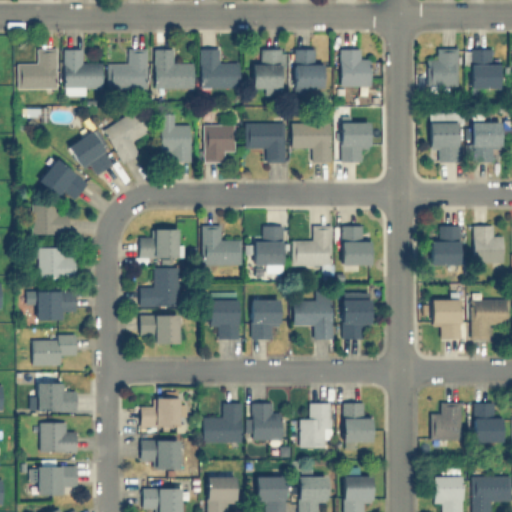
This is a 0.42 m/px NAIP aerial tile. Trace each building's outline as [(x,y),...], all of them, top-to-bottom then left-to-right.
[(454,84),(454,46),(434,46),(434,57),(424,57),(424,84),(454,84)] [(14,86),(53,86),(53,47),(34,47),(34,60),(14,60),(14,86)] [(99,60),(79,60),(79,47),(60,47),(60,93),(83,93),(83,86),(99,86),(99,60)] [(106,87),(144,87),(144,47),(125,47),(125,61),(106,61),(106,87)] [(190,87),(190,60),(171,60),(171,47),(152,47),(152,87),(190,87)] [(198,87),(236,87),(236,60),(217,60),(217,47),(198,47),(198,87)] [(279,90),(279,47),(259,47),(259,60),(249,60),(249,90),(279,90)] [(291,88),(319,88),(319,56),(314,56),(314,47),(291,47),(291,88)] [(337,84),(366,84),(366,56),(357,56),(357,47),(337,47),(337,84)] [(496,87),(496,57),(488,57),(488,47),(467,47),(467,87),(496,87)] [(119,162),(136,153),(129,139),(145,131),(135,109),(101,126),(119,162)] [(427,111),(427,149),(435,149),(434,159),(455,160),(456,111),(427,111)] [(157,112),(158,149),(168,149),(168,160),(187,159),(187,123),(173,123),(173,112),(157,112)] [(338,159),(356,159),(356,148),(365,148),(365,120),(338,120),(338,159)] [(498,148),(498,120),(469,120),(469,160),(489,160),(489,148),(498,148)] [(242,121),(242,146),(262,146),(261,158),(281,158),(281,121),(242,121)] [(326,121),(289,121),(289,147),(308,147),(308,160),(326,160),(326,121)] [(220,160),(220,149),(231,149),(231,123),(201,123),(201,160),(220,160)] [(79,168),(88,163),(92,172),(108,163),(90,129),(65,143),(79,168)] [(70,197),(83,181),(53,156),(35,179),(56,196),(61,189),(70,197)] [(64,213),(54,213),(54,202),(28,202),(28,232),(64,232),(64,213)] [(289,263),(319,263),(319,271),(328,271),(327,223),(308,223),(309,237),(289,237),(289,263)] [(198,224),(198,263),(237,263),(237,237),(218,237),(218,224),(198,224)] [(279,224),(259,224),(259,237),(250,237),(250,263),(263,263),(263,270),(279,270),(279,224)] [(359,233),(359,224),(338,224),(338,263),(366,263),(366,233),(359,233)] [(455,224),(435,224),(435,236),(427,236),(427,263),(455,263),(455,224)] [(469,261),(498,261),(498,234),(489,234),(489,224),(469,224),(469,261)] [(135,256),(174,256),(174,227),(147,227),(147,236),(135,236),(135,256)] [(72,275),(72,255),(61,255),(61,246),(35,245),(34,275),(72,275)] [(175,265),(150,265),(150,285),(136,285),(136,304),(175,304),(175,265)] [(33,289),(33,317),(59,317),(59,309),(70,309),(70,289),(33,289)] [(206,324),(215,324),(215,337),(233,337),(234,291),(206,290),(206,324)] [(366,324),(366,290),(339,290),(339,336),(358,336),(358,324),(366,324)] [(290,298),(290,324),(309,324),(309,337),(328,337),(327,292),(313,292),(313,297),(290,298)] [(247,337),(267,337),(267,325),(276,325),(276,297),(247,297),(247,337)] [(456,336),(456,297),(428,297),(428,324),(437,324),(437,336),(456,336)] [(504,322),(504,297),(467,297),(467,337),(487,337),(487,322),(504,322)] [(174,341),(174,312),(135,312),(136,332),(148,332),(148,341),(174,341)] [(28,363),(59,363),(59,353),(71,353),(71,333),(28,333),(28,363)] [(72,409),(72,390),(61,390),(61,381),(27,381),(27,409),(72,409)] [(136,405),(136,425),(175,425),(175,396),(149,396),(149,405),(136,405)] [(427,438),(457,438),(457,400),(437,400),(437,412),(427,412),(427,438)] [(237,401),(218,401),(218,414),(199,414),(199,440),(237,440),(237,401)] [(247,401),(247,438),(278,438),(278,410),(268,410),(268,401),(247,401)] [(327,401),(305,401),(305,417),(296,417),(296,445),(327,445),(327,401)] [(339,401),(339,441),(366,441),(366,401),(339,401)] [(498,440),(498,414),(490,414),(490,401),(470,401),(470,440),(498,440)] [(36,450),(72,450),(72,430),(62,430),(62,421),(36,421),(36,450)] [(174,438),(135,438),(135,458),(148,458),(148,466),(174,466),(174,438)] [(72,464),(28,464),(28,491),(72,491),(72,464)] [(368,501),(368,473),(339,473),(339,511),(360,511),(360,501),(368,501)] [(429,500),(438,500),(438,511),(457,511),(457,473),(429,473),(429,500)] [(203,511),(223,511),(223,502),(231,502),(231,474),(203,474),(203,511)] [(281,511),(281,474),(253,474),(253,501),(261,501),(261,511),(281,511)] [(322,501),(322,474),(295,474),(295,511),(314,511),(314,501),(322,501)] [(507,474),(468,474),(468,511),(488,511),(488,500),(507,500),(507,474)] [(177,511),(177,481),(139,481),(139,511),(177,511)]
